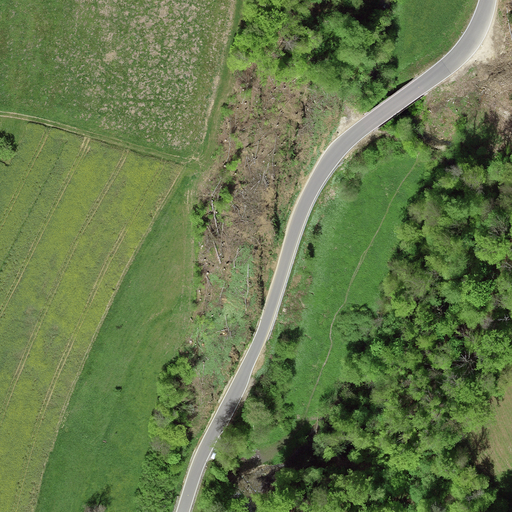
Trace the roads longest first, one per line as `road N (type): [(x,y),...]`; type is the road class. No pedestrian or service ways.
road 1 (tertiary): [(181,511),(266,323),(315,181),(349,138),(463,51),(488,0)]
road 2 (track): [(199,161),(0,113)]
